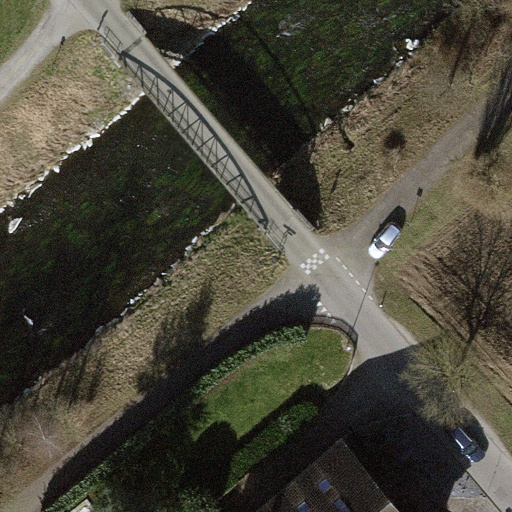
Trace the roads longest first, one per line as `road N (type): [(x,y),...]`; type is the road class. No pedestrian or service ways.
road 1 (track): [(322,270),(22,511)]
road 2 (residential): [(89,0),(322,270)]
road 3 (unclassified): [(511,489),(322,270)]
road 4 (track): [(322,270),(511,91)]
road 5 (track): [(0,89),(92,0)]
